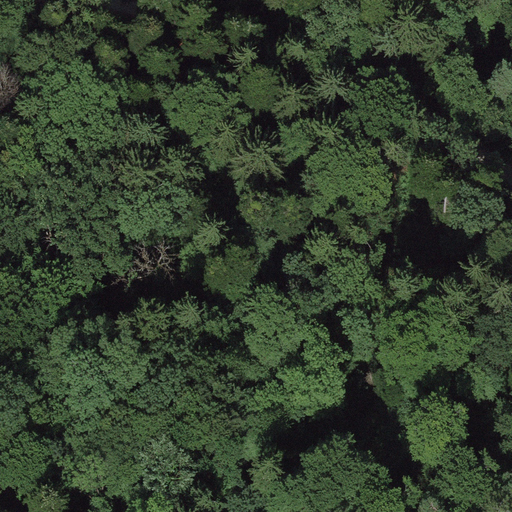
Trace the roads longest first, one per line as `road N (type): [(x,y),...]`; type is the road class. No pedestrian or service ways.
road 1 (track): [(476,511),(466,442),(402,430),(110,492),(43,458),(0,415)]
road 2 (track): [(511,173),(409,107),(79,0)]
